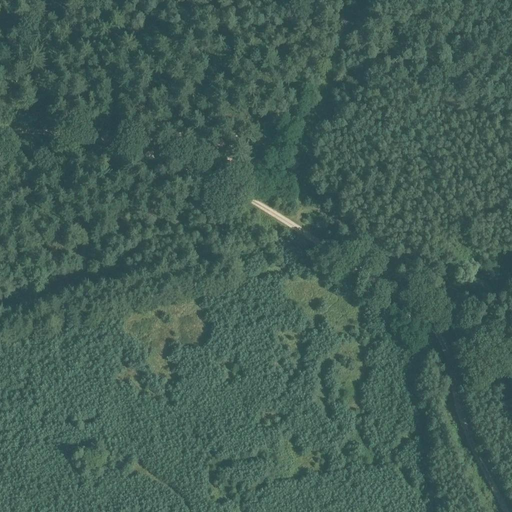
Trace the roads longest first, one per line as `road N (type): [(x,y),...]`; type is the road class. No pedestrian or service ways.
road 1 (track): [(508,511),(475,448),(456,367),(431,324),(296,231),(300,166),(357,0)]
road 2 (track): [(296,231),(267,210),(89,140),(0,142)]
